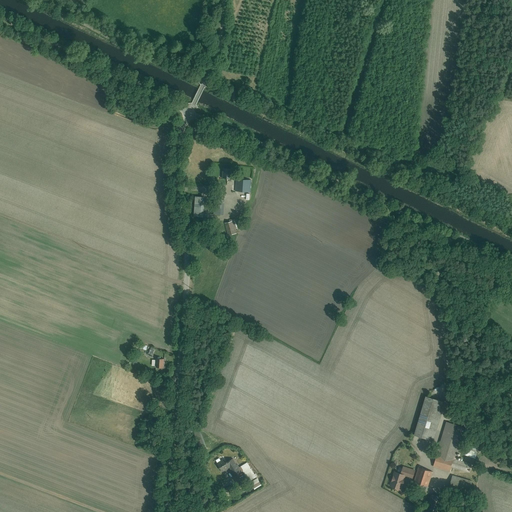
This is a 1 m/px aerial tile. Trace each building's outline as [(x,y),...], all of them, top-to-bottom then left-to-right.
[(223,178),(233,179),(233,170),(224,169),(223,178)] [(252,180),(236,179),(236,192),(252,192),(252,180)] [(224,215),(226,195),(216,194),(214,214),(224,215)] [(233,220),(225,222),(229,235),(236,233),(233,220)] [(156,368),(164,368),(165,359),(156,358),(156,368)] [(445,401),(425,396),(415,435),(435,440),(445,401)] [(464,427),(446,422),(434,467),(451,472),(452,469),(469,474),(471,465),(455,460),(464,427)] [(467,445),(464,456),(475,459),(478,449),(467,445)] [(253,486),(260,482),(247,462),(240,467),(232,456),(218,465),(222,473),(229,468),(235,477),(243,471),(253,486)] [(395,471),(390,486),(402,490),(406,477),(413,479),(416,469),(403,465),(401,472),(395,471)] [(428,486),(433,472),(419,467),(415,482),(428,486)] [(473,480),(453,475),(450,485),(470,490),(473,480)] [(438,511),(444,499),(432,494),(425,511),(427,511),(438,511)]
